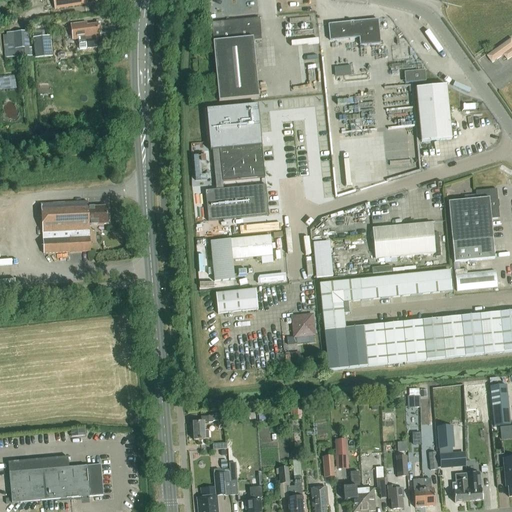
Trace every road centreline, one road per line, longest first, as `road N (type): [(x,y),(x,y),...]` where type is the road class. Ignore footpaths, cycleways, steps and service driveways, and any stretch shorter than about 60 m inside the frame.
road 1 (primary): [(170,511),(141,129),(145,0)]
road 2 (unclassified): [(295,220),(511,148)]
road 3 (unclassified): [(511,131),(433,19),(380,0)]
road 4 (unknown): [(145,183),(23,195),(10,253)]
